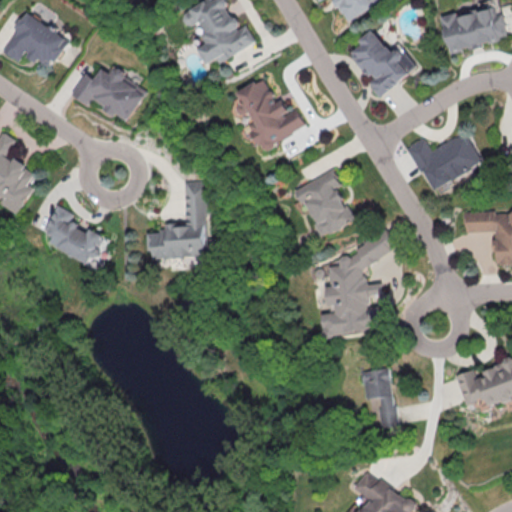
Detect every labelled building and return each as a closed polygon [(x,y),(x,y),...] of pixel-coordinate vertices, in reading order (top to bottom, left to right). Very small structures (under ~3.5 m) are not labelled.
[(258,41),(248,24),(242,27),(226,0),(205,0),(183,13),(190,27),(201,21),(207,31),(195,38),(210,64),(219,59),(221,62),(258,41)] [(335,0),(347,21),(382,2),(381,0),(318,0),(319,0),(335,0)] [(442,16),(449,52),(485,45),(484,42),(507,38),(500,0),(489,0),(478,2),(479,9),(442,16)] [(3,51),(20,60),(24,52),(54,68),(71,37),(25,12),(3,51)] [(384,95),(418,65),(400,46),(393,52),(373,29),(360,40),(363,43),(349,54),(384,95)] [(75,94),(90,103),(93,99),(130,120),(148,90),(115,70),(113,73),(103,67),(96,77),(88,72),(75,94)] [(309,125),(298,108),(292,111),(285,98),(279,102),(265,77),(239,92),(253,117),(247,120),(265,151),(309,125)] [(23,213),(33,184),(32,184),(37,168),(9,158),(16,136),(0,130),(0,193),(6,196),(2,205),(23,213)] [(484,165),(466,131),(431,149),(425,137),(409,145),(433,192),(484,165)] [(297,188),(304,204),(309,202),(325,236),(358,220),(334,170),(297,188)] [(75,213),(59,205),(46,230),(56,235),(51,244),(95,266),(109,238),(72,220),(75,213)] [(498,263),(511,262),(511,209),(464,212),(464,232),(494,230),(494,248),(497,248),(498,263)] [(329,261),(332,283),(328,285),(330,296),(337,310),(334,312),(325,313),(328,336),(382,328),(379,305),(372,306),(371,295),(384,293),(383,281),(370,283),(369,281),(362,268),(392,252),(390,237),(388,232),(385,232),(332,260),(329,261)] [(456,375),(468,406),(480,402),(483,409),(511,397),(511,358),(475,374),(473,368),(456,375)] [(384,427),(398,425),(390,367),(363,370),(367,399),(380,397),(384,427)]
